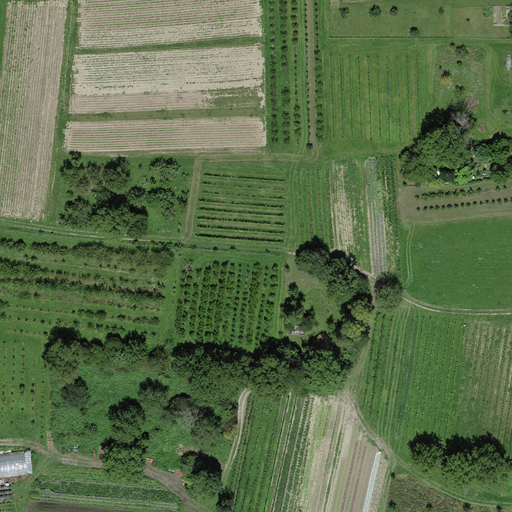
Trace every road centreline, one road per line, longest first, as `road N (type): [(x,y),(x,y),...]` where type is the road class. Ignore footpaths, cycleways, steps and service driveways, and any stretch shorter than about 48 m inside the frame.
road 1 (track): [(511,312),(448,312),(334,261),(0,226)]
road 2 (track): [(511,504),(480,502),(402,460),(354,396)]
